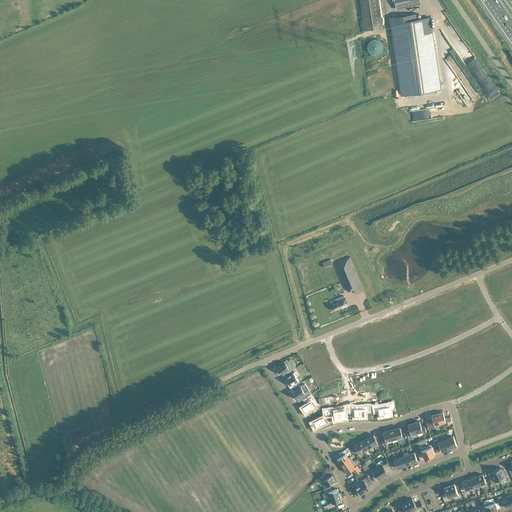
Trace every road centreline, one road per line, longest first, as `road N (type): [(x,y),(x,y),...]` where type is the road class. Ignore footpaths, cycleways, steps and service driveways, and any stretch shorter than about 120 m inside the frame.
road 1 (unclassified): [(67,490),(76,464),(95,445),(264,360)]
road 2 (residential): [(325,335),(336,364),(364,370),(498,317)]
road 3 (track): [(348,218),(285,249),(309,342)]
road 4 (unclassified): [(325,335),(476,274)]
road 5 (residential): [(451,404),(314,437)]
road 6 (residential): [(463,451),(402,473),(351,507)]
